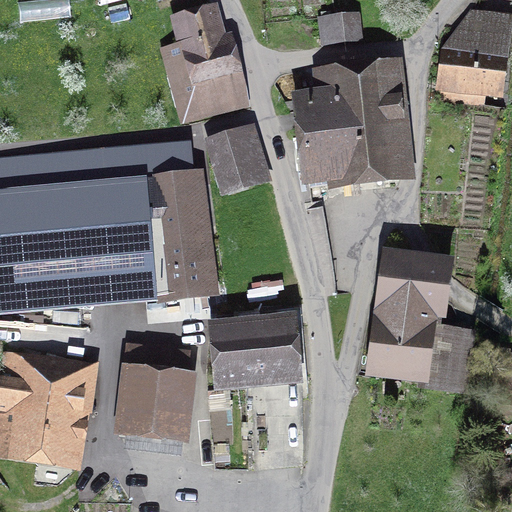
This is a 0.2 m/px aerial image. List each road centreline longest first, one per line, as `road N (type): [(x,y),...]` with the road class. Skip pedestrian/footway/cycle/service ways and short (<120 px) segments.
road 1 (unclassified): [(317,511),(333,417),(307,269),(255,66)]
road 2 (track): [(420,48),(412,172),(375,252),(333,417)]
road 3 (unclassified): [(456,0),(420,48),(255,66)]
road 4 (unclassified): [(511,327),(448,288),(397,215)]
